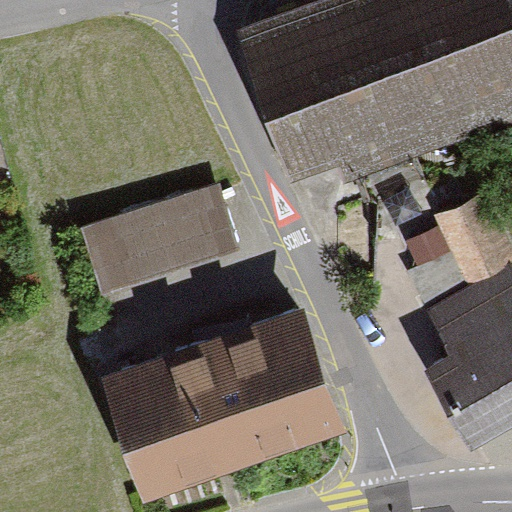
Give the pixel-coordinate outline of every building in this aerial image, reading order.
[(511,0),(289,0),(237,17),(290,176),(340,159),(346,178),(511,122),(511,0)] [(220,178),(81,220),(101,286),(240,243),(220,178)] [(429,301),(511,255),(511,254),(511,239),(485,184),(433,209),(438,220),(406,235),(419,260),(409,265),(429,301)] [(511,414),(511,256),(511,255),(429,301),(451,339),(424,354),(471,437),(511,414)] [(102,357),(144,483),(347,416),(305,290),(102,357)]
